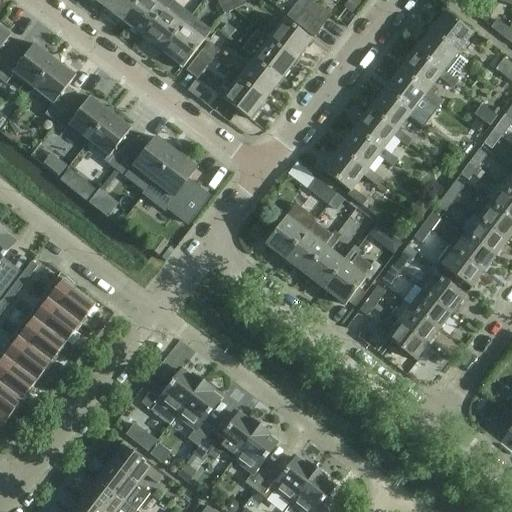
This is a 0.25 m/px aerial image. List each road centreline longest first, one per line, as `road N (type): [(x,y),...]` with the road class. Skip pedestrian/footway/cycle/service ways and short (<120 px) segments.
road 1 (residential): [(392,494),(157,313)]
road 2 (residential): [(262,173),(36,0)]
road 3 (residential): [(429,419),(207,246)]
road 4 (residential): [(22,487),(157,313)]
road 5 (residential): [(396,0),(262,173)]
road 6 (residential): [(157,313),(0,190)]
road 7 (residential): [(429,419),(511,317)]
